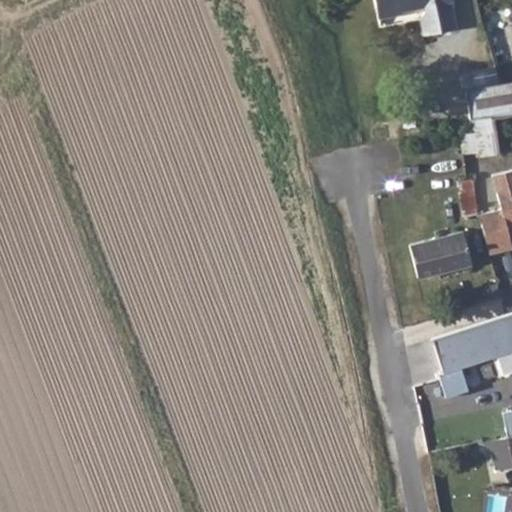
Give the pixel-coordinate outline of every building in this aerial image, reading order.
[(373,0),(375,6),(397,1),(399,11),(423,6),(425,14),(418,15),(422,33),(456,25),(450,0),(451,0),(373,0)] [(397,1),(375,6),(378,19),(400,14),(399,11),(397,1)] [(511,57),(511,13),(492,18),(501,60),(511,57)] [(494,71),(463,76),(465,89),(498,83),(494,71)] [(465,89),(464,92),(468,118),(470,129),(471,132),(494,129),(492,115),(511,110),(511,83),(498,86),(498,83),(465,89)] [(470,129),(457,131),(459,152),(473,151),(473,154),(496,152),(494,129),(471,132),(470,129)] [(480,221),(487,251),(510,246),(508,237),(511,235),(511,168),(491,174),(499,208),(476,212),(480,221)] [(471,177),(456,179),(460,215),(475,212),(471,177)] [(460,231),(408,243),(416,277),(437,272),(439,278),(466,272),(465,265),(469,264),(460,231)] [(511,310),(431,337),(442,371),(438,373),(445,397),(468,390),(460,365),(496,354),(511,348),(511,310)] [(511,348),(496,354),(497,359),(511,354),(511,348)] [(511,433),(492,438),(494,450),(497,466),(511,463),(511,433)] [(492,438),(485,439),(486,451),(494,450),(492,438)]
